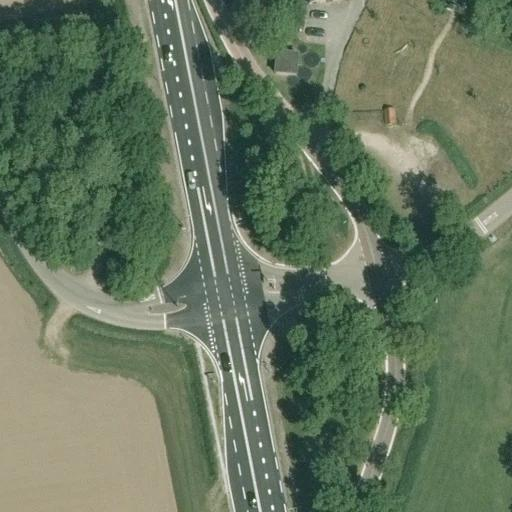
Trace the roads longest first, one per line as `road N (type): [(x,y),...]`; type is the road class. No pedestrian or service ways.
road 1 (unclassified): [(379,275),(355,212),(240,58),(211,0)]
road 2 (primary): [(224,303),(173,0)]
road 3 (unclassified): [(357,511),(393,385),(379,275)]
road 4 (primary): [(265,511),(224,303)]
road 5 (unclassified): [(224,303),(379,275)]
road 6 (unclassified): [(379,275),(480,227),(511,201)]
